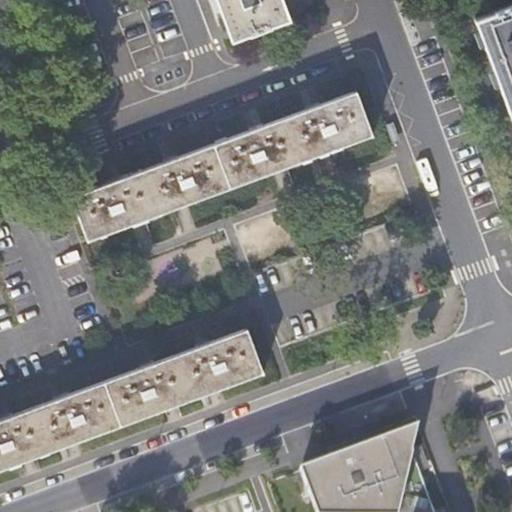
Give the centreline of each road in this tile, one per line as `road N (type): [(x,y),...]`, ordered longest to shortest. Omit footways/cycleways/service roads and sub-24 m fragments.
road 1 (residential): [(498,338),(27,511)]
road 2 (residential): [(13,165),(385,27)]
road 3 (residential): [(385,27),(498,338)]
